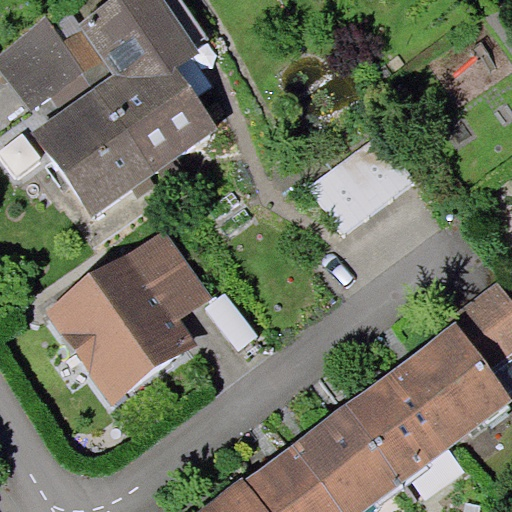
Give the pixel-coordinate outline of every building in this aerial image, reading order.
[(89,47),(125,93),(37,156),(102,245),(228,153),(183,90),(205,74),(152,2),(89,47)] [(416,188),(386,144),(312,194),(342,238),(416,188)] [(213,310),(165,245),(50,329),(117,421),(202,359),(183,332),(213,310)] [(511,308),(501,292),(457,323),(495,376),(511,364),(511,308)] [(511,408),(461,339),(220,511),(391,511),(511,425),(511,408)]
